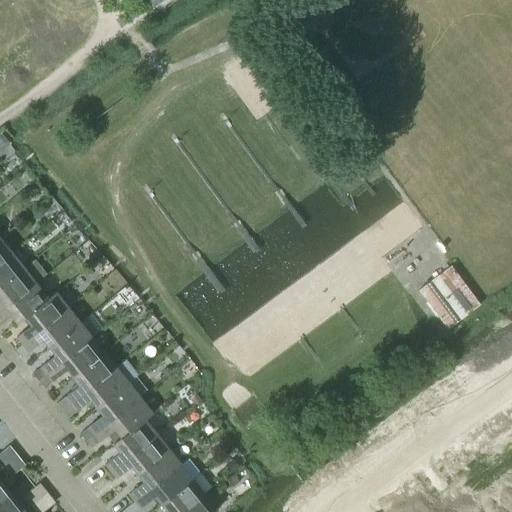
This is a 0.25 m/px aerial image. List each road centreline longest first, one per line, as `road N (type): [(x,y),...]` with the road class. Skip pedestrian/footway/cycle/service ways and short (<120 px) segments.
road 1 (residential): [(327,511),(511,377)]
road 2 (residential): [(406,115),(511,233)]
road 3 (residential): [(85,511),(0,406)]
